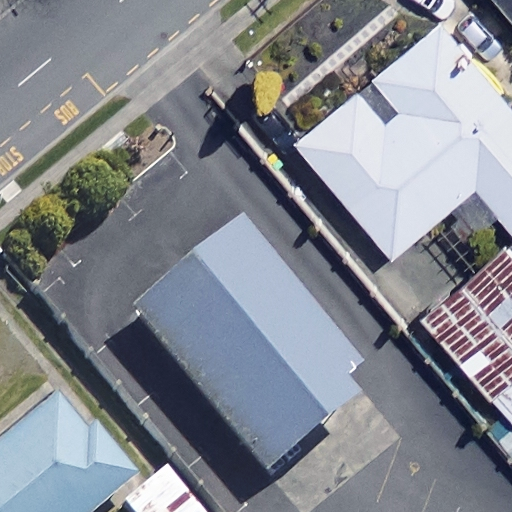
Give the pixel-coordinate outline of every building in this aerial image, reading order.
[(511,0),(492,0),(511,23),(511,0)] [(511,114),(439,26),(372,80),(398,112),(383,124),(357,92),(296,143),(390,258),(474,189),(511,235),(511,114)] [(366,359),(242,210),(130,302),(269,469),(362,392),(347,374),(366,359)] [(511,269),(502,257),(431,319),(511,412),(511,269)] [(0,511),(94,511),(125,488),(55,401),(0,444),(0,511)] [(201,511),(168,469),(117,510),(118,511),(201,511)]
